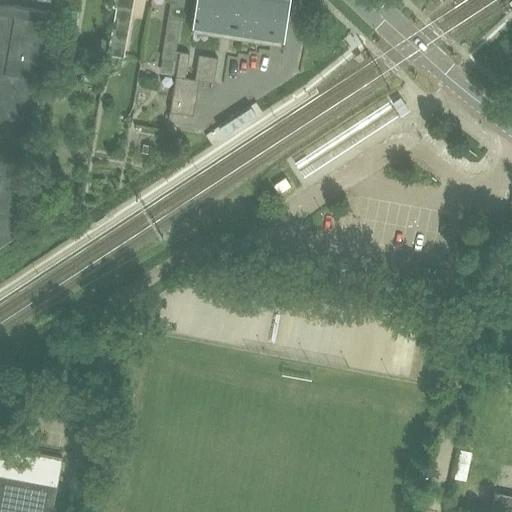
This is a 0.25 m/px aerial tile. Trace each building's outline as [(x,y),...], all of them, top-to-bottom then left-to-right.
[(196,0),(192,25),(283,39),(288,0),(196,0)] [(0,245),(15,234),(53,11),(13,5),(11,5),(7,5),(5,5),(2,5),(0,5),(0,245)] [(132,12),(115,9),(108,54),(125,57),(132,12)] [(172,74),(181,20),(170,18),(161,72),(172,74)] [(186,72),(177,70),(175,77),(185,78),(186,72)] [(196,73),(195,79),(194,80),(199,80),(205,81),(206,75),(196,73)] [(175,77),(174,89),(197,92),(199,80),(194,80),(195,79),(185,78),(175,77)] [(197,92),(174,89),(172,100),(195,104),(197,92)] [(195,104),(172,100),(170,112),(193,116),(195,104)] [(279,194),(291,186),(285,178),(273,185),(279,194)] [(291,308),(293,296),(279,293),(277,305),(291,308)] [(0,511),(51,511),(57,486),(59,474),(62,457),(0,445),(0,511)] [(511,511),(511,496),(495,493),(491,511),(511,511)]
